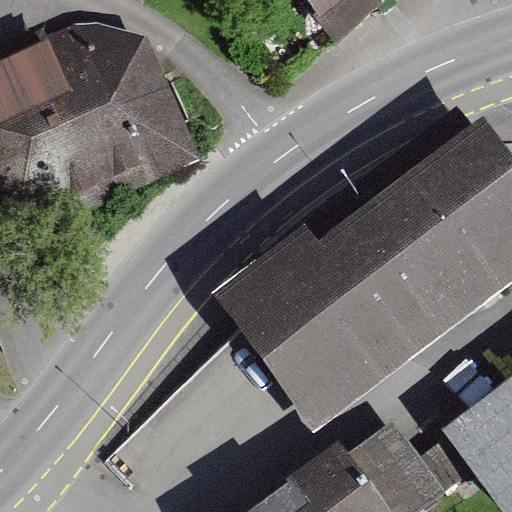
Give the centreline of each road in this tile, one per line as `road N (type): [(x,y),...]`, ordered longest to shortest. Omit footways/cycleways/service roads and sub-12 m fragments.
road 1 (tertiary): [(0,473),(224,203),(281,157),(397,86),(511,41)]
road 2 (track): [(0,276),(37,378),(65,400)]
